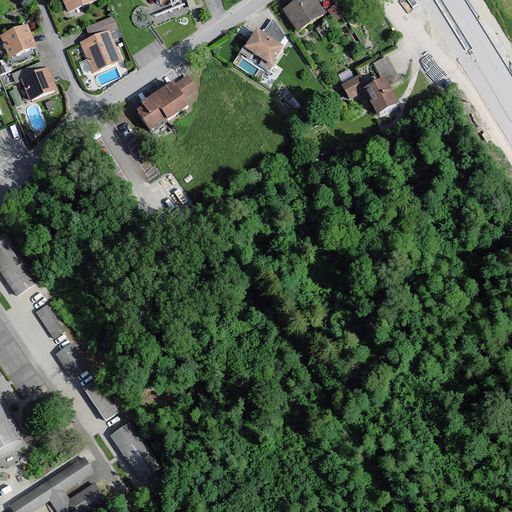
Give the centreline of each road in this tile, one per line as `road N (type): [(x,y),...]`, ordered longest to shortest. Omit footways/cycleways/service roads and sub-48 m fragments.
road 1 (track): [(386,0),(454,69),(511,162)]
road 2 (residential): [(219,28),(85,111)]
road 3 (residential): [(85,111),(0,204)]
road 4 (residential): [(85,111),(39,0)]
